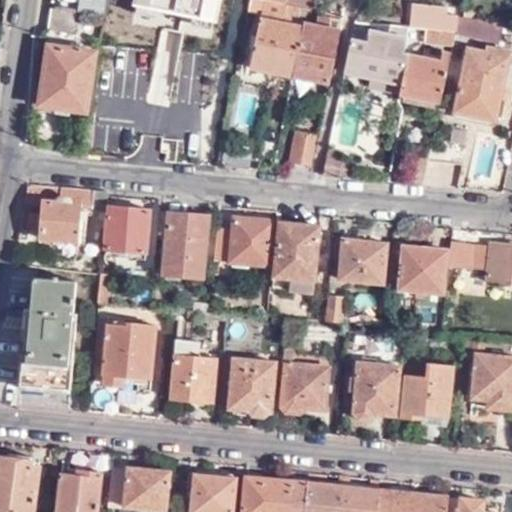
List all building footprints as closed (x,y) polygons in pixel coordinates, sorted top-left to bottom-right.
[(132,0),(132,6),(218,23),(222,0),(132,0)] [(291,5),(266,0),(250,0),(248,9),(260,12),(249,66),(293,75),(293,71),(304,21),(289,18),(291,5)] [(77,12),(49,8),(47,28),(74,32),(77,12)] [(502,40),(509,19),(460,15),(457,27),(456,30),(502,40)] [(457,27),(356,20),(346,70),(372,75),(401,82),(400,91),(441,100),(452,52),(444,51),(444,55),(429,53),(429,57),(405,53),(408,37),(447,41),(454,43),(456,30),(457,27)] [(330,78),(340,27),(304,21),(293,71),(330,78)] [(89,43),(100,44),(102,30),(91,28),(89,43)] [(180,60),(219,71),(226,46),(187,35),(180,60)] [(43,81),(35,80),(33,102),(87,110),(95,50),(48,43),(43,81)] [(504,88),(511,50),(488,44),(487,49),(471,46),(455,109),(497,119),(498,115),(504,116),(510,89),(504,88)] [(401,82),(372,75),(370,84),(400,91),(401,82)] [(191,116),(212,118),(216,79),(195,77),(191,116)] [(292,158),(312,163),(319,133),(298,129),(292,158)] [(324,173),(340,175),(346,150),(330,146),(324,173)] [(405,181),(423,183),(429,154),(413,150),(405,181)] [(106,213),(108,194),(108,191),(32,184),(28,186),(26,198),(42,199),(39,236),(77,240),(80,202),(91,203),(90,211),(106,213)] [(146,259),(149,210),(109,206),(105,256),(146,259)] [(209,213),(168,210),(164,273),(203,277),(209,213)] [(235,217),(234,228),(234,231),(217,229),(215,260),(270,264),(274,220),(235,217)] [(313,292),(321,225),(280,221),(275,276),(290,277),(290,290),(313,292)] [(340,279),(384,283),(389,243),(372,241),(372,233),(358,232),(359,234),(347,233),(346,239),(344,238),(340,279)] [(445,292),(448,250),(431,248),(432,239),(423,237),(423,247),(406,246),(402,288),(418,289),(418,297),(427,297),(428,291),(445,292)] [(511,283),(511,242),(490,240),(487,281),(511,283)] [(116,273),(101,272),(101,275),(99,302),(115,303),(116,273)] [(19,384),(69,390),(79,315),(75,314),(78,283),(62,281),(62,276),(57,276),(57,280),(36,277),(32,309),(28,308),(19,384)] [(345,295),(329,293),(326,321),(343,322),(345,295)] [(373,309),(374,294),(355,293),(354,308),(373,309)] [(227,313),(210,312),(200,311),(200,317),(227,320),(227,313)] [(172,399),(214,403),(218,353),(201,351),(201,337),(185,335),(186,316),(179,315),(172,399)] [(151,384),(158,321),(111,316),(105,382),(123,383),(123,375),(139,377),(139,383),(151,384)] [(467,337),(467,343),(471,343),(471,346),(486,348),(487,339),(467,337)] [(325,408),(328,367),(293,364),(294,347),(292,347),(292,342),(286,342),(285,363),(286,363),(283,405),(287,412),(300,413),(304,407),(325,408)] [(511,408),(511,356),(478,352),(473,402),(490,404),(489,407),(511,408)] [(224,406),(274,410),(279,361),(237,357),(235,375),(227,374),(224,406)] [(425,413),(451,414),(455,363),(428,360),(427,375),(407,373),(402,416),(424,418),(425,413)] [(397,414),(401,364),(353,361),(350,389),(357,390),(355,414),(360,420),(371,420),(377,413),(397,414)] [(451,423),(451,414),(425,413),(424,418),(424,422),(451,423)] [(0,511),(39,511),(42,465),(33,464),(33,455),(10,454),(10,456),(0,455),(0,511)] [(168,511),(172,473),(114,467),(110,506),(165,511),(168,511)] [(59,511),(99,511),(104,474),(64,469),(59,511)] [(233,511),(237,479),(190,475),(188,500),(194,500),(193,511),(233,511)] [(242,498),(238,498),(237,507),(241,508),(240,511),(306,511),(309,485),(248,479),(247,489),(243,489),(242,498)] [(377,511),(380,492),(309,485),(306,511),(377,511)] [(377,511),(412,511),(415,495),(380,492),(377,511)] [(415,495),(412,511),(447,511),(449,498),(415,495)] [(447,511),(502,511),(502,509),(484,508),(484,502),(449,498),(447,511)]
